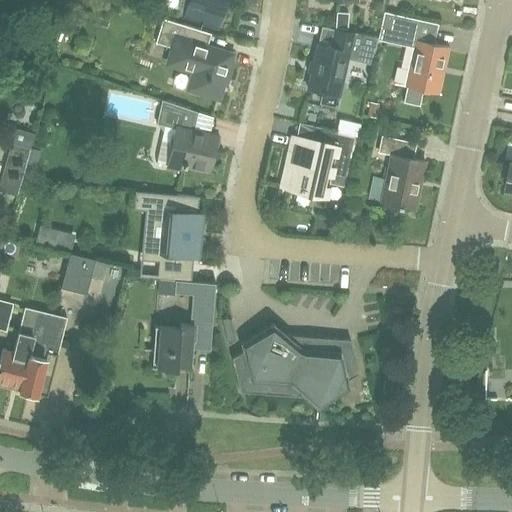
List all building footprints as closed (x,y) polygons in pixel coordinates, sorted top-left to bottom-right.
[(88,0),(69,0),(68,4),(85,11),(88,0)] [(190,0),(190,2),(185,17),(216,27),(221,11),(224,0),(190,0)] [(438,93),(447,54),(449,47),(429,42),(434,22),(382,10),(376,38),(413,46),(401,100),(417,104),(420,89),(438,93)] [(336,28),(346,29),(347,14),(338,13),(336,28)] [(226,81),(231,63),(228,61),(230,54),(196,44),(200,29),(161,17),(154,41),(172,47),(167,61),(194,70),(189,88),(217,97),(222,80),(226,81)] [(347,55),(356,57),(372,60),(376,39),(361,35),(333,29),(329,47),(317,44),(307,87),(322,91),(319,103),(337,107),(340,95),(337,94),(347,55)] [(207,171),(215,135),(192,130),(197,111),(162,99),(157,123),(174,127),(167,159),(181,162),(180,165),(207,171)] [(377,118),(379,104),(370,102),(367,116),(377,118)] [(21,178),(30,147),(34,133),(12,127),(10,134),(8,141),(11,142),(0,180),(0,190),(16,195),(21,178)] [(283,178),(285,181),(284,185),(324,194),(334,151),(349,154),(353,135),(317,127),(313,141),(296,137),(288,168),(285,170),(283,178)] [(413,209),(424,159),(407,155),(410,141),(380,135),(377,151),(390,154),(380,202),(413,209)] [(30,147),(21,178),(33,181),(41,150),(30,147)] [(133,209),(160,212),(156,261),(193,264),(199,196),(134,191),(133,209)] [(38,229),(35,241),(52,246),(55,234),(38,229)] [(86,294),(95,259),(70,253),(61,287),(86,294)] [(188,365),(189,347),(190,336),(208,338),(212,282),(173,279),(172,292),(191,294),(188,324),(177,323),(176,327),(155,326),(152,366),(174,368),(174,364),(188,365)] [(0,329),(6,331),(13,303),(0,299),(0,329)] [(23,391),(44,311),(24,307),(12,351),(0,348),(0,383),(17,388),(16,389),(23,391)] [(45,394),(56,353),(65,316),(44,311),(23,391),(34,394),(35,392),(45,394)] [(373,326),(262,315),(255,393),(365,404),(373,326)]
